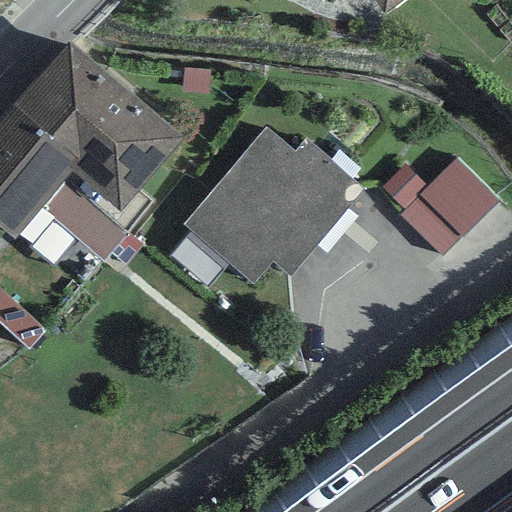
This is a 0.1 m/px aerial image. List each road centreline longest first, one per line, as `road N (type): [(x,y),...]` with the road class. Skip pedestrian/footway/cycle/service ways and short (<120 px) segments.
road 1 (residential): [(146,511),(511,258)]
road 2 (motorway): [(511,425),(391,511)]
